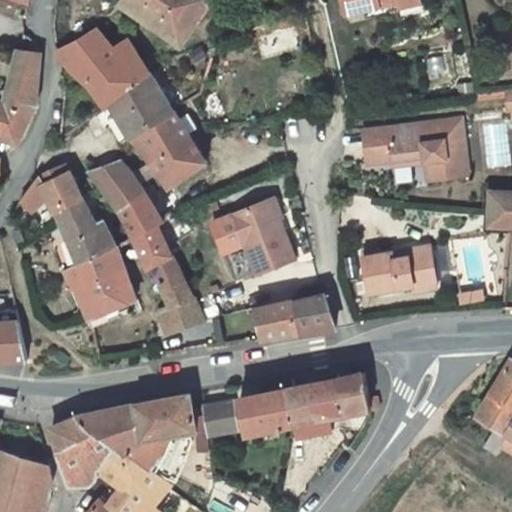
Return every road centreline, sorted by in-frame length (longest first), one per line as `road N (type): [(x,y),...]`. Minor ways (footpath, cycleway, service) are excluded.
road 1 (tertiary): [(357,348),(98,391),(0,389)]
road 2 (residential): [(357,348),(336,274),(313,125)]
road 3 (unclassified): [(56,0),(53,102),(7,206)]
road 4 (tertiary): [(337,511),(416,401),(442,338)]
